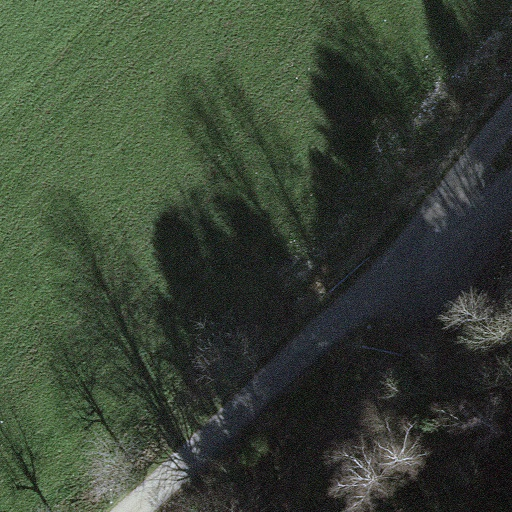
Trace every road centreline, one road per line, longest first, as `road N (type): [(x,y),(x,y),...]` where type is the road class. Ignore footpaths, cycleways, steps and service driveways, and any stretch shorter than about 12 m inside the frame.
road 1 (unclassified): [(128,511),(511,170)]
road 2 (track): [(267,511),(426,292),(457,211)]
